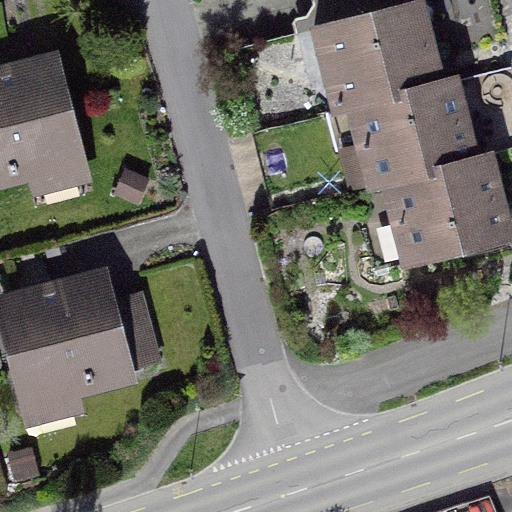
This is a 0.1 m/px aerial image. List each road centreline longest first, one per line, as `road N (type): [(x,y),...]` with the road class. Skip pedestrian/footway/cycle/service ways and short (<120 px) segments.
road 1 (residential): [(289,493),(158,0)]
road 2 (primary): [(511,411),(289,493)]
